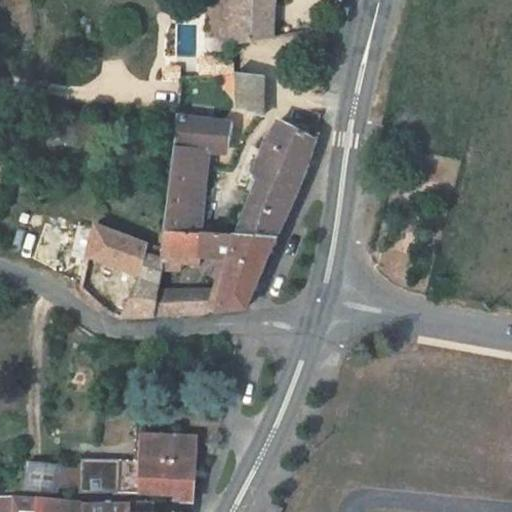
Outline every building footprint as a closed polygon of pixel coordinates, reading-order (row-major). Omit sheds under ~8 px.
[(232,44),(271,38),(273,0),(221,0),(222,40),(232,40),(232,44)] [(232,59),(200,59),(200,74),(232,74),(232,59)] [(235,74),(235,76),(224,77),(224,90),(235,89),(236,109),(262,117),(263,114),(262,77),(235,74)] [(227,123),(176,116),(172,149),(225,152),(227,123)] [(238,235),(275,237),(278,230),(302,179),(306,168),(314,138),(280,120),(267,143),(248,190),(255,193),(240,230),(238,235)] [(207,171),(170,169),(163,231),(200,233),(207,171)] [(238,235),(200,233),(163,231),(160,248),(95,226),(78,284),(78,287),(100,312),(118,319),(245,308),(275,237),(238,235)] [(75,470),(74,496),(113,496),(139,496),(180,497),(180,503),(191,504),(195,439),(142,439),(140,462),(76,462),(75,470)] [(58,469),(26,466),(24,492),(56,495),(58,469)] [(58,469),(56,495),(74,496),(75,470),(58,469)] [(139,496),(113,496),(112,505),(129,506),(140,507),(139,496)] [(128,511),(129,506),(112,505),(13,497),(13,501),(13,511),(128,511)] [(0,511),(13,511),(13,501),(0,500),(0,511)]
